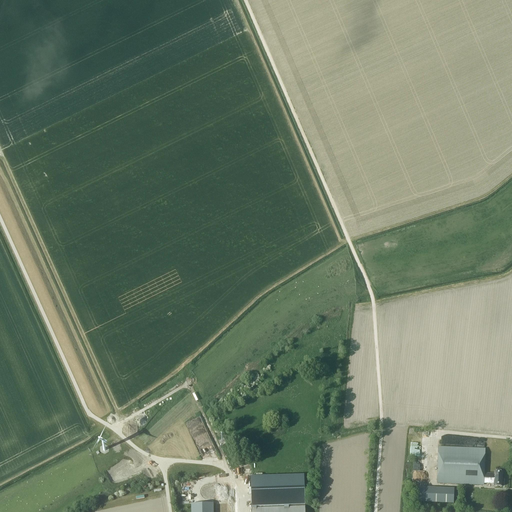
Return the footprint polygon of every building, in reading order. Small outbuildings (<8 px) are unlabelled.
[(174,388),(156,397),(156,398),(152,400),(154,404),(155,404),(177,393),(174,388)] [(494,471),(494,474),(485,474),(486,449),(443,448),(442,483),(484,485),(484,483),(494,483),(494,486),(502,487),(502,472),(494,471)] [(305,511),(305,506),(289,507),(289,506),(305,505),(304,475),(273,476),(262,476),(251,477),(251,511),(305,511)] [(459,488),(424,487),(423,502),(458,503),(459,488)] [(233,511),(233,491),(214,491),(214,504),(213,511),(233,511)]
